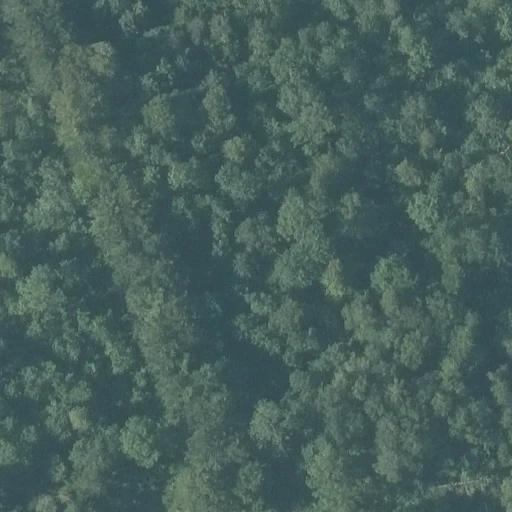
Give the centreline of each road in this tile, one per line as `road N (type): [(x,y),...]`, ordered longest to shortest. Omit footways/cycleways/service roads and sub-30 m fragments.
road 1 (track): [(27,0),(242,511)]
road 2 (track): [(0,486),(180,511)]
